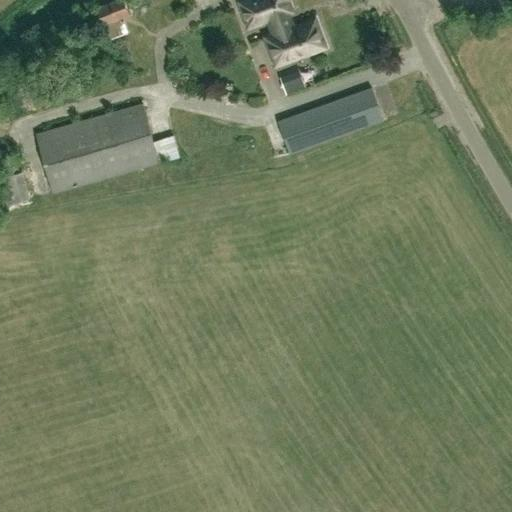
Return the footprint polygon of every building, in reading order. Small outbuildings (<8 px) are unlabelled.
[(112,0),(97,5),(100,15),(103,23),(130,14),(124,0),(112,0)] [(245,0),(248,5),(243,7),(249,23),(268,16),(274,32),(266,34),(271,47),(274,46),(279,61),(318,47),(322,38),(317,24),(308,19),(293,24),(288,9),(291,8),(288,0),(245,0)] [(290,152),(383,119),(372,87),(279,120),(290,152)] [(52,192),(160,161),(142,102),(37,131),(52,192)] [(157,132),(160,155),(180,152),(177,129),(157,132)]
